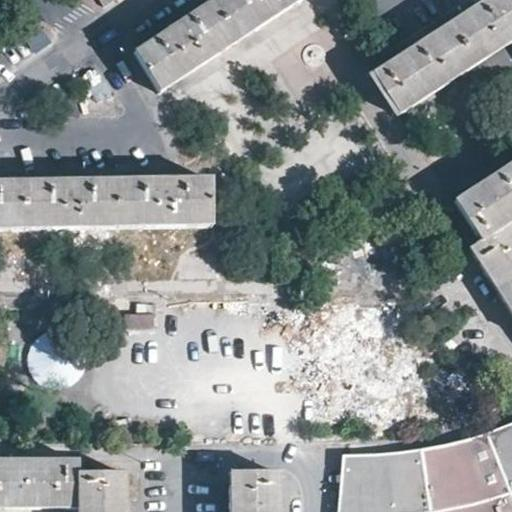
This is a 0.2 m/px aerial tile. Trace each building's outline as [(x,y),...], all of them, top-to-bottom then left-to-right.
[(159,94),(302,0),(215,0),(168,31),(154,40),(134,54),(159,94)] [(511,0),(487,0),(372,76),(397,116),(409,109),(511,41),(511,164),(457,200),(454,203),(479,242),(469,249),(511,316),(511,228),(509,224),(511,222),(511,0)] [(0,75),(48,44),(32,22),(0,43),(0,75)] [(0,230),(211,228),(211,180),(191,181),(158,181),(68,183),(0,183),(0,230)] [(127,330),(153,332),(155,317),(128,315),(127,330)] [(58,328),(58,343),(74,343),(75,328),(58,328)] [(511,511),(511,429),(494,437),(461,447),(437,453),(393,460),(349,461),(348,479),(345,511),(511,511)] [(125,511),(126,493),(126,474),(79,474),(79,461),(0,460),(0,509),(78,509),(77,511),(277,511),(278,473),(254,473),(229,473),(229,483),(229,511),(125,511)]
